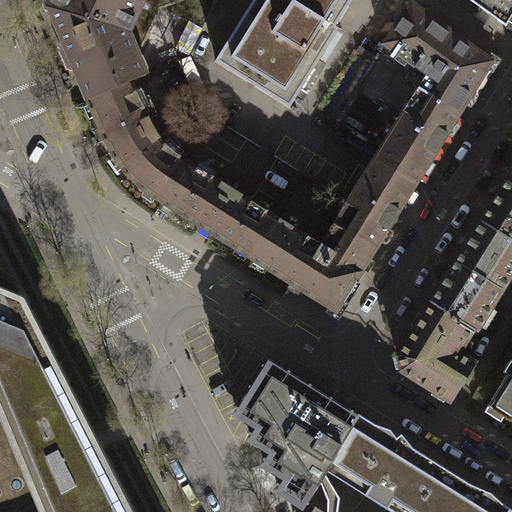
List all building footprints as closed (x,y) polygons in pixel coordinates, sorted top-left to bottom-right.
[(88,100),(132,82),(141,77),(134,65),(160,5),(180,0),(54,0),(49,11),(60,38),(59,47),(69,53),(88,100)] [(348,0),(253,0),(216,58),(288,104),(337,30),(331,27),(348,0)] [(511,0),(471,0),(505,25),(511,12),(511,0)] [(421,90),(460,114),(493,60),(411,3),(383,44),(385,46),(377,63),(421,90)] [(340,121),(382,147),(376,155),(417,181),(460,114),(421,90),(377,63),(340,121)] [(161,201),(187,158),(172,151),(151,122),(132,82),(88,100),(108,147),(120,168),(139,185),(161,201)] [(417,181),(376,155),(335,223),(376,248),(417,181)] [(249,256),(276,213),(187,158),(161,201),(249,256)] [(511,184),(506,181),(481,219),(511,238),(511,184)] [(376,248),(335,223),(322,245),(276,213),(249,256),(334,311),(376,248)] [(511,272),(511,238),(481,219),(457,258),(503,287),(511,272)] [(503,287),(457,258),(431,299),(474,326),(477,328),(503,287)] [(132,511),(21,295),(0,285),(0,511),(132,511)] [(474,326),(431,299),(399,352),(400,369),(449,399),(473,360),(460,350),(474,326)] [(293,501),(302,507),(308,498),(325,472),(338,451),(359,416),(350,411),(267,359),(232,414),(254,427),(246,440),(268,453),(261,465),(281,477),(274,489),(293,501)] [(511,363),(509,361),(503,372),(507,374),(484,411),(499,421),(503,415),(511,421),(511,363)] [(325,472),(392,511),(412,511),(441,465),(359,416),(325,472)] [(511,511),(511,508),(441,465),(412,511),(511,511)] [(331,511),(308,498),(302,507),(300,511),(331,511)]
